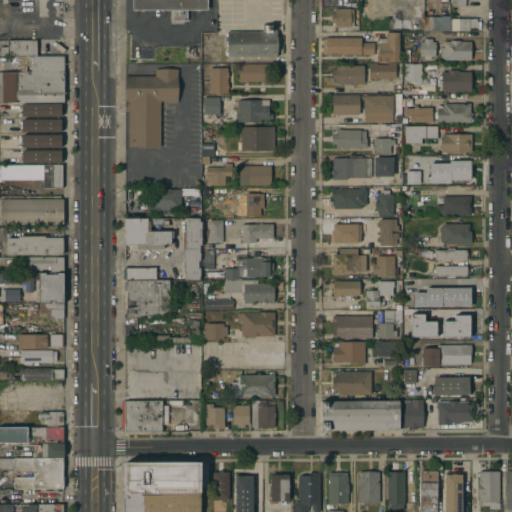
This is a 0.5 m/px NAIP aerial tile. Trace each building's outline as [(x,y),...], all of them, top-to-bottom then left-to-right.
[(207,0),(207,9),(187,9),(187,19),(172,19),(172,9),(132,9),(132,0),(207,0)] [(384,18),(383,0),(364,0),(365,8),(371,7),(371,18),(384,18)] [(334,7),(350,7),(350,8),(353,8),(353,19),(350,19),(350,20),(353,20),(353,24),(357,24),(357,30),(335,31),(335,29),(334,29),(334,21),(331,21),(330,12),(334,12),(334,7)] [(441,14),(449,15),(449,29),(424,29),(424,27),(423,27),(423,10),(426,11),(426,15),(441,16),(441,14)] [(477,29),(451,29),(450,18),(451,18),(451,17),(477,17),(477,29)] [(262,31),(262,23),(276,23),(276,30),(277,30),(277,56),(227,55),(227,30),(262,31)] [(387,60),(376,61),(376,55),(377,55),(377,48),(376,48),(376,41),(376,37),(385,37),(385,31),(398,31),(398,61),(396,61),(396,62),(387,62),(387,60)] [(373,54),(325,53),(325,52),(322,52),(322,37),(325,37),(325,36),(361,36),(361,41),(373,41),(373,54)] [(430,55),(430,59),(424,59),(424,55),(419,55),(419,41),(423,41),(423,38),(432,37),(432,41),(435,41),(435,55),(430,55)] [(443,57),(441,57),(441,56),(440,56),(440,47),(443,47),(443,40),(450,40),(450,39),(459,39),(459,40),(470,40),(470,59),(443,59),(443,57)] [(396,62),(396,63),(395,63),(395,77),(391,77),(391,79),(387,79),(387,77),(377,77),(377,79),(372,79),(372,77),(369,77),(368,63),(370,63),(369,62),(376,62),(376,63),(387,63),(387,62),(396,62)] [(421,84),(414,84),(414,80),(404,80),(404,63),(421,62),(421,84)] [(269,80),(265,80),(260,80),(249,80),(249,81),(244,81),(244,80),(238,80),(238,63),(269,63),(269,80)] [(363,83),(356,83),(356,84),(352,84),(352,83),(335,83),(335,79),(332,79),(332,68),(335,68),(335,64),(363,64),(363,83)] [(227,71),(228,71),(228,76),(227,83),(229,83),(228,87),(228,92),(209,92),(209,66),(228,66),(227,71)] [(124,100),(123,87),(125,75),(154,75),(154,68),(166,67),(177,68),(177,75),(178,87),(177,102),(166,101),(166,100),(160,100),(159,146),(145,148),(128,146),(128,110),(126,110),(126,105),(128,105),(128,100),(125,100),(124,100)] [(440,70),(447,70),(447,69),(457,69),(457,70),(470,70),(470,90),(441,91),(440,70)] [(63,100),(0,100),(0,72),(21,72),(21,71),(63,71),(63,100)] [(359,113),(331,113),(331,94),(359,93),(359,113)] [(393,111),(392,111),(392,120),(364,121),(364,112),(363,112),(363,95),(392,94),(393,111)] [(219,113),(203,113),(203,96),(219,96),(219,113)] [(237,99),(261,99),(261,98),(268,98),(268,113),(272,113),(272,118),(260,118),(261,121),(237,121),(237,102),(235,102),(235,100),(237,100),(237,99)] [(21,115),(21,103),(60,102),(60,115),(21,115)] [(469,110),(470,110),(470,112),(472,112),(472,120),(470,120),(470,121),(443,121),(437,121),(437,117),(434,117),(434,110),(437,110),(437,106),(441,106),(441,104),(443,104),(443,103),(469,102),(469,110)] [(432,121),(410,121),(409,116),(404,116),(404,107),(413,107),(413,104),(417,104),(417,106),(431,106),(432,121)] [(21,131),(21,118),(60,118),(61,131),(21,131)] [(274,125),(274,149),(241,150),(241,134),(239,134),(239,131),(241,131),(240,126),(274,125)] [(437,125),(437,137),(421,137),(421,142),(413,142),(413,144),(410,144),(410,142),(405,142),(405,125),(437,125)] [(335,147),(335,142),(331,142),(331,133),(336,133),(336,128),(360,128),(360,129),(365,129),(365,137),(366,137),(366,147),(335,147)] [(471,151),(447,151),(447,150),(441,150),(441,133),(471,133),(471,151)] [(21,146),(21,134),(60,134),(61,146),(21,146)] [(389,137),(389,138),(394,138),(394,143),(390,144),(390,153),(373,154),(373,148),(371,148),(371,143),(373,143),(373,137),(389,137)] [(213,155),(201,155),(201,142),(213,142),(213,155)] [(21,149),(61,149),(61,161),(21,161),(21,149)] [(347,176),(346,178),(332,178),(332,156),(348,157),(348,155),(361,155),(361,157),(370,157),(370,177),(347,176)] [(392,175),(373,175),(373,155),(392,155),(392,175)] [(431,157),(431,163),(430,163),(430,169),(413,169),(413,167),(403,167),(403,162),(405,162),(405,157),(405,156),(408,156),(408,157),(431,157)] [(224,166),(224,162),(232,162),(231,166),(234,166),(234,175),(225,174),(225,184),(205,183),(206,165),(224,166)] [(431,182),(431,171),(440,171),(440,165),(443,165),(443,163),(470,163),(470,182),(431,182)] [(42,187),(42,178),(41,178),(41,175),(43,175),(43,164),(61,164),(61,187),(42,187)] [(271,164),(271,183),(240,184),(239,164),(271,164)] [(405,184),(418,184),(418,171),(405,171),(405,184)] [(365,187),(365,204),(360,204),(360,207),(333,207),(333,198),(332,198),(331,187),(365,187)] [(180,209),(148,209),(148,196),(149,196),(149,189),(157,189),(157,188),(169,188),(169,189),(180,189),(180,209)] [(392,215),(378,215),(378,208),(374,208),(374,200),(378,200),(378,193),(382,193),(382,189),(389,189),(389,193),(392,193),(392,215)] [(263,192),(263,207),(260,207),(260,215),(245,215),(245,209),(242,209),(242,206),(245,206),(245,198),(241,198),(241,192),(263,192)] [(470,195),(470,213),(442,213),(442,212),(435,212),(435,196),(442,196),(442,195),(470,195)] [(62,198),(62,224),(1,224),(1,198),(62,198)] [(354,223),(354,217),(365,217),(365,223),(360,223),(360,241),(357,241),(333,242),(333,223),(354,223)] [(148,218),(148,220),(150,220),(150,218),(168,218),(168,224),(150,224),(150,230),(173,229),(173,237),(170,237),(170,243),(164,243),(164,247),(137,248),(137,243),(126,243),(125,218),(148,218)] [(184,248),(186,248),(186,218),(199,218),(199,220),(201,220),(201,244),(199,244),(199,250),(200,250),(200,259),(198,259),(198,267),(200,267),(200,275),(199,275),(199,278),(184,278),(184,248)] [(401,218),(401,230),(391,230),(391,232),(398,232),(398,238),(396,238),(396,244),(392,244),(392,247),(382,247),(382,244),(378,244),(378,241),(376,241),(376,236),(378,236),(378,226),(376,226),(376,221),(379,221),(379,218),(401,218)] [(209,219),(222,219),(222,242),(209,242),(209,219)] [(272,222),(273,237),(256,237),(256,241),(242,242),(242,223),(272,222)] [(442,243),(442,241),(440,241),(440,231),(438,231),(438,225),(442,225),(442,222),(469,222),(469,230),(471,230),(471,243),(442,243)] [(6,254),(6,237),(18,237),(18,235),(44,235),(44,236),(62,236),(62,254),(6,254)] [(201,248),(212,248),(212,269),(200,269),(201,248)] [(365,270),(353,270),(353,272),(333,272),(332,253),(339,253),(339,248),(357,248),(357,254),(365,254),(365,270)] [(466,258),(464,258),(464,259),(461,259),(461,258),(438,258),(438,260),(435,260),(435,258),(434,259),(434,249),(466,248),(466,251),(468,251),(468,256),(466,256),(466,258)] [(394,256),(396,256),(396,260),(394,260),(394,275),(376,275),(376,272),(372,272),(372,262),(376,262),(375,255),(394,254),(394,256)] [(269,256),(269,261),(273,261),(273,270),(269,270),(269,275),(242,275),(242,268),(246,268),(246,256),(269,256)] [(39,270),(18,270),(18,257),(63,257),(63,272),(39,272),(39,270)] [(466,264),(466,267),(468,267),(468,272),(466,272),(466,274),(434,275),(434,265),(466,264)] [(127,280),(127,279),(125,279),(125,278),(123,278),(123,268),(126,268),(126,266),(156,266),(156,269),(158,269),(158,273),(156,273),(156,279),(169,278),(169,280),(127,280)] [(224,267),(238,267),(238,279),(225,279),(224,267)] [(33,291),(25,291),(25,282),(22,282),(22,284),(18,284),(18,283),(4,283),(4,285),(0,285),(0,272),(33,272),(33,291)] [(39,272),(63,272),(63,303),(38,303),(39,272)] [(238,279),(257,279),(257,282),(265,282),(265,283),(274,282),(274,301),(251,301),(251,302),(244,302),(244,291),(223,291),(223,279),(225,279),(238,279)] [(169,306),(176,306),(176,314),(139,314),(139,316),(125,316),(125,300),(126,300),(126,295),(125,295),(125,289),(127,289),(127,280),(169,280),(169,306)] [(359,280),(359,294),(333,295),(332,280),(359,280)] [(393,280),(393,286),(392,286),(392,294),(378,294),(378,297),(384,297),(384,302),(384,305),(379,305),(365,305),(365,289),(377,289),(377,280),(393,280)] [(442,305),(442,307),(434,307),(434,306),(419,306),(419,295),(438,296),(438,284),(449,284),(449,286),(471,286),(471,306),(442,305)] [(0,300),(0,288),(19,288),(19,293),(21,293),(21,297),(19,297),(19,300),(0,300)] [(204,308),(204,299),(212,299),(212,297),(214,297),(214,298),(228,298),(228,296),(230,296),(230,298),(232,298),(232,308),(204,308)] [(63,303),(63,318),(49,318),(49,316),(38,316),(38,303),(63,303)] [(401,321),(377,321),(377,309),(401,309),(401,315),(401,321)] [(274,311),(274,335),(241,335),(241,321),(237,321),(237,312),(241,312),(241,311),(274,311)] [(371,314),(371,336),(332,337),(332,330),(335,330),(335,321),(332,321),(332,315),(371,314)] [(470,332),(465,332),(465,337),(464,337),(464,339),(456,339),(456,338),(403,338),(403,326),(433,326),(433,321),(443,320),(443,316),(448,316),(448,318),(457,318),(457,320),(470,319),(470,332)] [(199,337),(191,338),(191,321),(192,321),(191,319),(199,319),(199,337)] [(223,322),(223,325),(227,325),(227,335),(223,335),(224,338),(203,338),(202,329),(206,329),(205,322),(223,322)] [(376,336),(376,328),(377,328),(377,322),(392,322),(392,329),(396,329),(396,336),(376,336)] [(46,334),(46,348),(18,348),(18,334),(46,334)] [(63,346),(49,346),(49,334),(63,334),(63,346)] [(377,355),(377,353),(373,353),(373,342),(376,342),(376,340),(395,340),(395,355),(377,355)] [(364,341),(364,363),(349,363),(348,361),(332,361),(332,346),(333,346),(333,341),(337,341),(364,341)] [(438,363),(438,365),(421,364),(421,347),(436,347),(436,343),(470,343),(470,363),(438,363)] [(18,350),(52,349),(52,350),(56,350),(56,360),(52,360),(52,361),(31,361),(31,363),(18,363),(18,350)] [(395,359),(395,361),(401,361),(401,367),(383,367),(383,359),(395,359)] [(50,367),(50,368),(62,368),(62,378),(52,378),(52,379),(34,379),(34,378),(32,378),(32,379),(20,379),(20,367),(50,367)] [(402,369),(415,369),(415,380),(402,380),(402,369)] [(338,370),(370,370),(370,393),(338,393),(333,393),(333,388),(332,388),(332,375),(333,375),(333,372),(338,372),(338,370)] [(274,374),(275,396),(243,396),(243,397),(233,397),(233,389),(231,389),(230,381),(238,381),(238,380),(237,380),(237,376),(238,376),(238,374),(274,374)] [(431,396),(431,382),(433,382),(433,376),(470,377),(470,396),(437,396),(431,396)] [(412,399),(411,399),(422,398),(422,410),(422,425),(416,425),(416,428),(408,428),(408,425),(402,425),(402,399),(412,399)] [(321,429),(321,400),(399,399),(399,429),(321,429)] [(162,415),(162,431),(125,431),(125,415),(125,401),(162,400),(162,415)] [(251,400),(266,400),(266,403),(267,403),(267,406),(274,406),(275,427),(257,427),(257,426),(252,426),(251,400)] [(459,420),(459,422),(453,422),(453,420),(451,420),(451,423),(437,423),(437,401),(471,401),(470,420),(459,420)] [(213,428),(213,424),(206,424),(205,403),(213,403),(213,406),(224,406),(224,427),(213,428)] [(249,404),(249,423),(244,423),(244,426),(237,426),(237,423),(233,423),(233,404),(249,404)] [(44,418),(37,418),(37,413),(39,413),(39,411),(62,411),(62,426),(44,427),(44,418)] [(0,442),(0,427),(32,427),(32,428),(37,428),(37,427),(44,427),(62,426),(63,442),(41,442),(41,441),(10,441),(10,442),(0,442)] [(35,443),(41,443),(41,442),(63,442),(63,457),(35,458),(35,452),(35,443)] [(63,485),(62,485),(62,487),(13,487),(13,476),(33,476),(33,468),(0,468),(0,458),(35,458),(63,457),(63,485)] [(125,464),(199,463),(199,493),(125,493),(125,464)] [(228,499),(212,499),(212,471),(218,471),(218,469),(223,469),(223,471),(228,471),(228,499)] [(358,501),(358,471),(368,470),(379,471),(378,501),(368,502),(358,501)] [(404,470),(404,503),(403,503),(403,508),(389,508),(389,503),(387,503),(386,471),(404,470)] [(417,470),(437,470),(436,511),(419,511),(419,496),(417,496),(417,470)] [(499,507),(489,507),(489,504),(481,504),(481,501),(479,501),(479,493),(478,493),(478,483),(479,483),(478,470),(498,470),(499,507)] [(319,510),(311,511),(311,504),(308,504),(308,509),(305,509),(305,511),(294,511),(294,501),(298,501),(298,474),(310,474),(310,472),(319,471),(319,510)] [(347,502),(327,502),(327,475),(328,475),(328,471),(346,471),(346,475),(347,475),(347,502)] [(511,471),(504,472),(503,508),(511,508),(511,471)] [(443,511),(444,472),(461,472),(461,511),(443,511)] [(288,500),(281,500),(281,502),(277,502),(277,500),(270,500),(270,473),(288,473),(288,500)] [(252,511),(234,511),(235,475),(246,475),(246,476),(252,476),(252,511)] [(199,493),(199,511),(125,511),(125,493),(199,493)]
